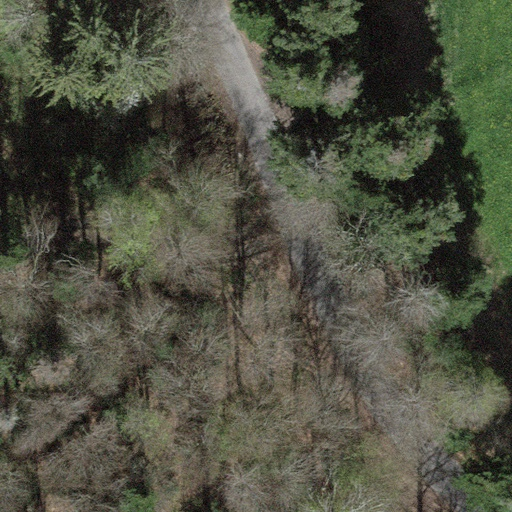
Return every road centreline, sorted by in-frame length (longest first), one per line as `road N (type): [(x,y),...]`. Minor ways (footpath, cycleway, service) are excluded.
road 1 (unclassified): [(511,488),(347,282),(203,0)]
road 2 (track): [(294,178),(178,248),(0,254)]
